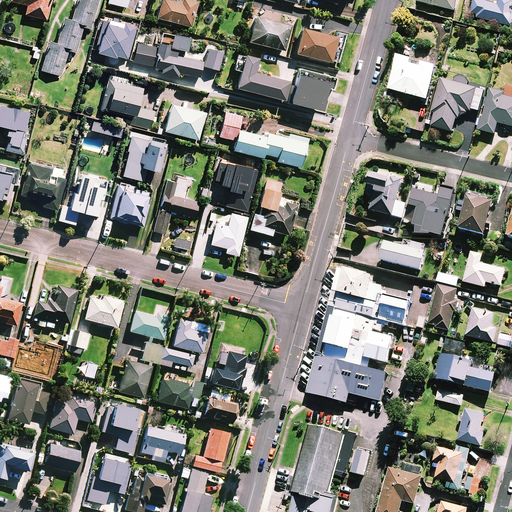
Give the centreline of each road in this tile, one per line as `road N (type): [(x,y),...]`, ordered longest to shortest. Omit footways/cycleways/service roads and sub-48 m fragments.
road 1 (residential): [(0,231),(302,307)]
road 2 (residential): [(248,511),(302,307)]
road 3 (residential): [(302,307),(349,137)]
road 4 (residential): [(349,137),(511,175)]
road 5 (residential): [(349,137),(385,0)]
